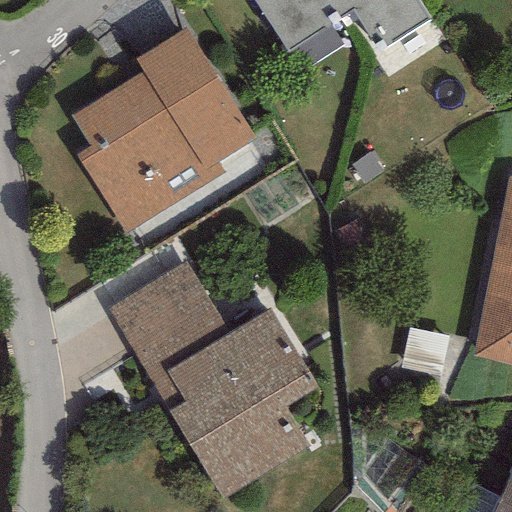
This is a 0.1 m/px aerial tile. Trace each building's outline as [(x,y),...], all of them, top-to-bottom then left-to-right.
[(226,0),(271,65),(333,24),(360,64),(408,32),(385,0),(226,0)] [(240,151),(176,45),(54,119),(76,155),(62,163),(113,247),(218,184),(205,172),(240,151)] [(511,175),(507,175),(467,356),(511,366),(511,175)] [(178,275),(101,316),(204,507),(291,460),(270,420),(303,403),(259,322),(216,345),(178,275)] [(511,511),(511,467),(488,511),(511,511)]
